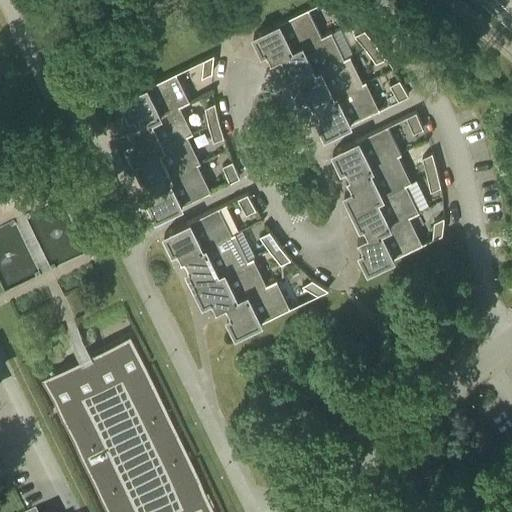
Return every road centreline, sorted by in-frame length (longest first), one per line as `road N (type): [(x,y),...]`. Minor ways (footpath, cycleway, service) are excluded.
road 1 (residential): [(18,0),(254,511)]
road 2 (residential): [(499,342),(465,179),(434,95),(373,4)]
road 3 (residential): [(499,342),(322,486),(270,511)]
road 4 (residential): [(61,511),(0,378)]
